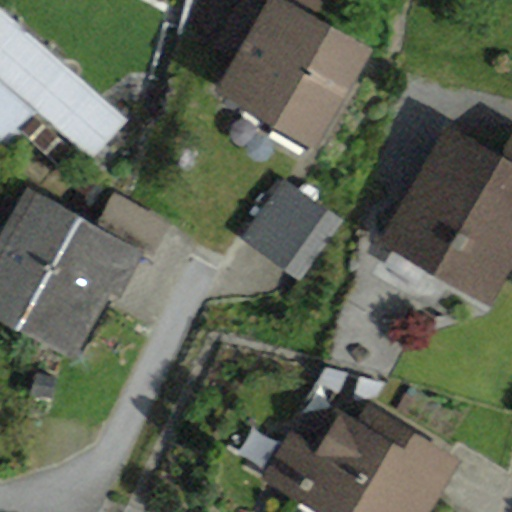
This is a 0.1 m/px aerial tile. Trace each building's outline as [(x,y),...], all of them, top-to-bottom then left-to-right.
[(245,0),(218,47),(243,61),(278,0),(245,0)] [(270,134),(302,153),(362,51),(307,20),(317,2),(313,0),(278,0),(243,61),(227,89),(279,119),(270,134)] [(90,160),(124,121),(0,12),(0,85),(33,115),(35,112),(90,160)] [(33,115),(0,85),(0,156),(2,159),(33,115)] [(451,137),(391,240),(398,244),(431,263),(486,295),(511,249),(511,141),(499,164),(451,137)] [(246,238),(274,259),(314,204),(285,184),(246,238)] [(36,193),(0,254),(0,301),(23,315),(79,217),(36,193)] [(114,196),(97,227),(79,217),(23,315),(67,339),(100,280),(116,289),(137,251),(147,257),(165,224),(114,196)] [(298,276),(338,222),(314,204),(274,259),(298,276)] [(386,265),(419,284),(431,263),(398,244),(386,265)] [(333,510),(336,511),(419,511),(449,462),(371,415),(360,433),(338,420),(318,454),(292,439),(271,473),(305,494),(315,477),(343,494),(333,510)] [(305,494),(333,510),(343,494),(315,477),(305,494)]
